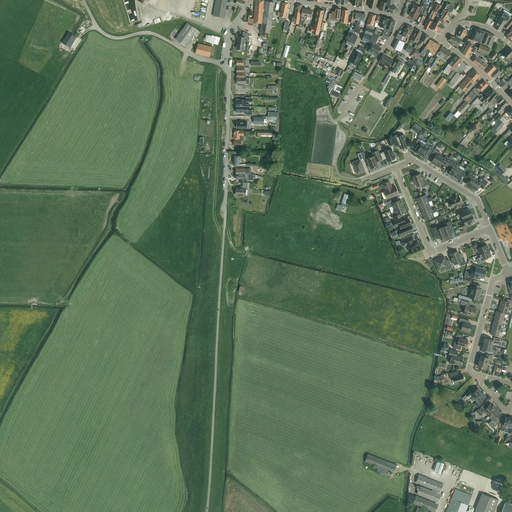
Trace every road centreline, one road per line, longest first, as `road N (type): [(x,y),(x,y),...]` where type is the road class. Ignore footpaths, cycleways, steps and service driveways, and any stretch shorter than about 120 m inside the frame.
road 1 (unclassified): [(225,63),(150,32),(102,33),(82,0)]
road 2 (residential): [(224,207),(225,63)]
road 3 (residential): [(489,229),(478,202),(413,161),(395,167)]
road 4 (residential): [(334,123),(400,19)]
